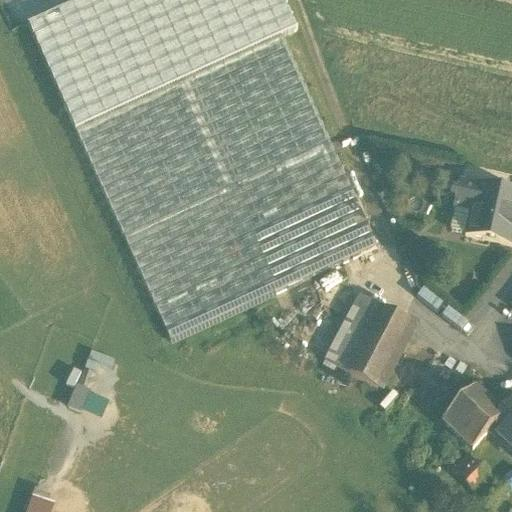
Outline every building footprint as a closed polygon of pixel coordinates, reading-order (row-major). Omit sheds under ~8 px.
[(87,0),(27,27),(170,345),(376,253),(281,41),(295,35),(279,0),(87,0)] [(464,239),(511,250),(511,248),(511,242),(511,197),(459,186),(453,213),(454,213),(449,233),(451,235),(464,238),(464,239)] [(324,365),(346,377),(381,312),(359,301),(324,365)] [(381,312),(346,377),(376,393),(410,327),(381,312)] [(73,388),(66,408),(100,421),(108,401),(73,388)] [(511,405),(501,418),(494,412),(474,392),(441,425),(471,454),(489,435),(511,456),(511,405)] [(494,412),(501,418),(511,405),(511,399),(507,395),(494,412)] [(449,473),(479,504),(498,486),(467,456),(449,473)] [(443,463),(449,470),(456,464),(449,457),(443,463)] [(511,472),(498,486),(508,496),(511,492),(511,472)] [(486,511),(492,511),(508,496),(498,486),(479,504),(486,511)] [(51,511),(54,505),(32,497),(26,511),(51,511)]
